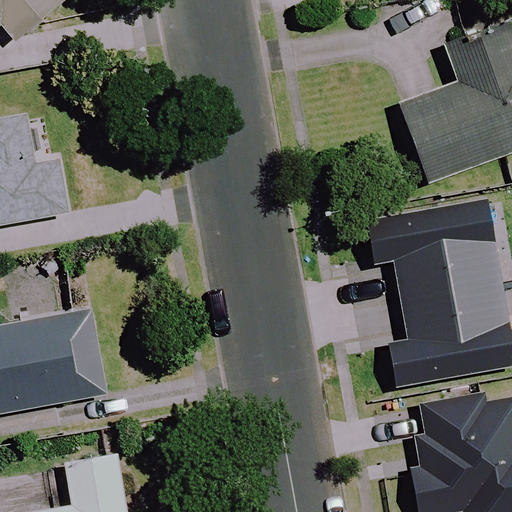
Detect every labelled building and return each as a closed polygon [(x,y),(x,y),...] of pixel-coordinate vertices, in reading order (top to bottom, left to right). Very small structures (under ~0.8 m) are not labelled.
[(0,0),(0,37),(11,49),(63,2),(60,0),(0,0)] [(511,28),(449,51),(462,86),(396,110),(423,186),(511,154),(511,28)] [(60,162),(51,117),(0,126),(0,227),(70,214),(60,162)] [(511,280),(511,215),(511,212),(468,228),(490,288),(511,280)] [(0,415),(103,397),(88,312),(0,327),(0,415)] [(511,351),(492,356),(483,312),(419,325),(458,511),(511,500),(511,351)] [(64,466),(0,477),(0,511),(122,511),(113,457),(64,466)]
